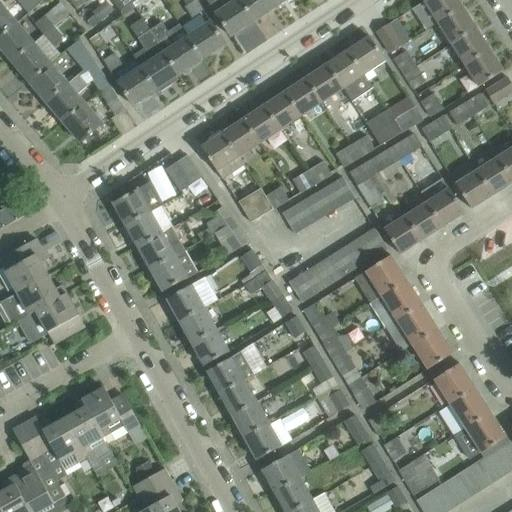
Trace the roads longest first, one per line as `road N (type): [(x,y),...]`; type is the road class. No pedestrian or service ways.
road 1 (residential): [(61,205),(372,0)]
road 2 (residential): [(511,205),(425,264),(511,402)]
road 3 (unknown): [(184,124),(269,247),(298,250),(342,227)]
road 4 (residential): [(237,511),(136,333)]
road 5 (residential): [(0,410),(136,333)]
road 6 (residential): [(136,333),(61,205)]
